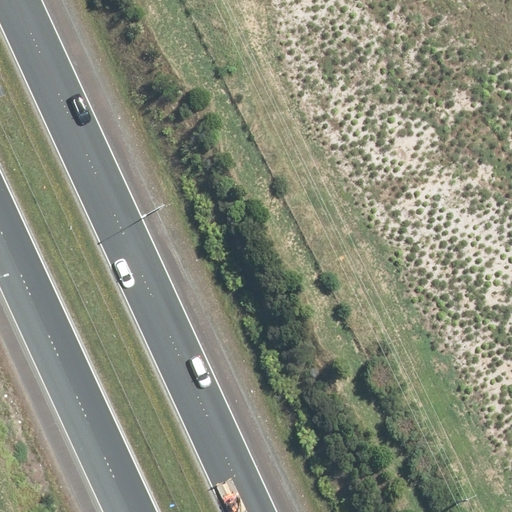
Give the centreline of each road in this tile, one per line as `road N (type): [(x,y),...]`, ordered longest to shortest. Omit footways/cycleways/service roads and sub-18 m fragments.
road 1 (motorway): [(21,0),(254,511)]
road 2 (motorway): [(129,511),(0,227)]
